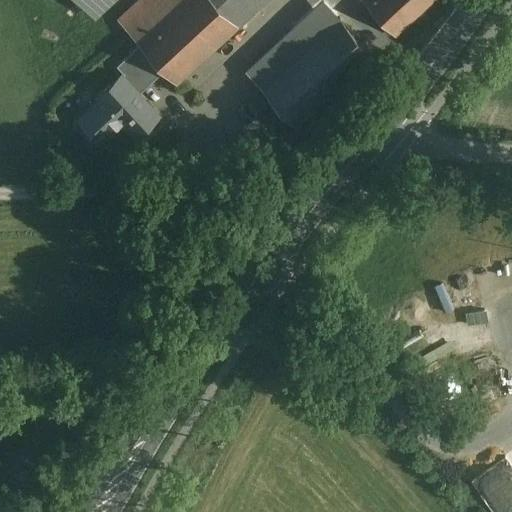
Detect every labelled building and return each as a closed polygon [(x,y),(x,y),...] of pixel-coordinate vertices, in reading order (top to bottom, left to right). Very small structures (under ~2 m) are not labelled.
[(79,0),(93,15),(108,0),(79,0)] [(138,0),(117,20),(140,43),(159,65),(176,83),(238,26),(214,0),(138,0)] [(265,0),(214,0),(238,26),(265,0)] [(323,0),(246,70),(296,125),(373,55),(323,0)] [(361,0),(394,35),(431,0),(361,0)] [(140,43),(116,65),(124,73),(136,86),(159,65),(140,43)] [(120,75),(98,95),(101,98),(79,118),(100,142),(122,122),(136,137),(158,116),(133,89),(136,86),(124,73),(121,76),(120,75)]
